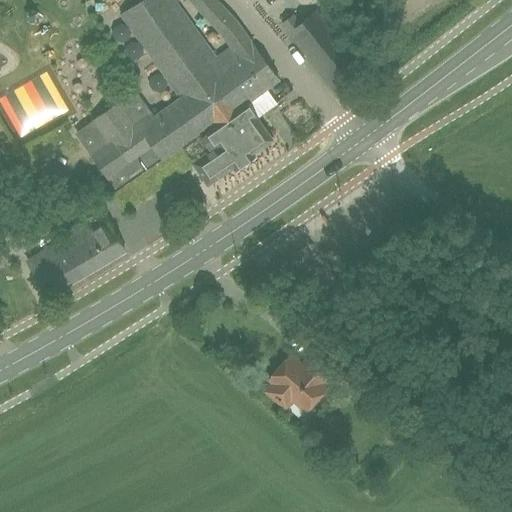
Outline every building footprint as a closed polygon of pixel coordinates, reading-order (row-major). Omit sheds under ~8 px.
[(140,175),(113,194),(125,212),(194,164),(208,184),(233,166),(235,169),(254,155),(252,153),(271,139),(255,117),(256,116),(245,102),(278,78),(254,45),(235,59),(234,58),(221,67),(172,0),(190,0),(196,6),(201,0),(141,0),(122,14),(182,97),(146,124),(141,117),(112,138),(128,161),(129,160),(140,175)] [(344,101),(371,80),(314,10),(298,23),(291,15),(281,23),(344,101)] [(30,73),(52,113),(70,103),(49,63),(30,73)] [(25,77),(6,87),(26,127),(45,117),(25,77)] [(0,239),(2,244),(31,230),(9,183),(0,187),(0,239)] [(62,240),(83,275),(124,251),(103,216),(62,240)] [(48,296),(83,275),(62,240),(27,261),(48,296)] [(269,378),(273,383),(272,385),(271,387),(271,389),(270,391),(271,393),(271,395),(272,396),(273,398),(275,400),(276,401),(278,402),(280,402),(282,402),(284,402),(286,402),(288,401),(289,400),(291,399),(304,411),(325,388),(322,385),(335,371),(314,352),(301,366),(290,355),(269,378)] [(329,383),(351,401),(361,388),(339,370),(329,383)] [(484,439),(511,430),(511,407),(511,405),(477,415),(484,439)]
